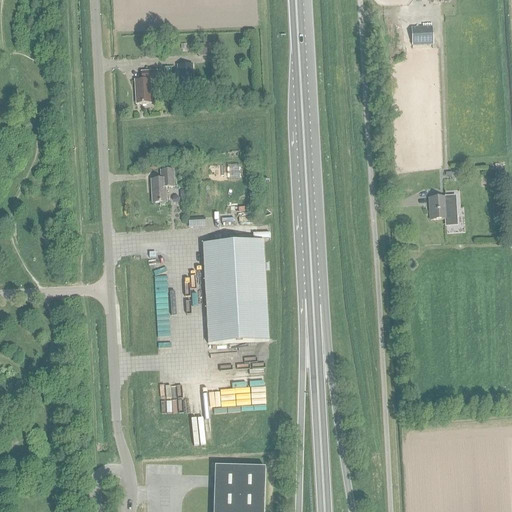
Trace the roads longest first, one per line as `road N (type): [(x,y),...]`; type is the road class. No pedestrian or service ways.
road 1 (trunk): [(312,300),(295,0)]
road 2 (unclassified): [(110,289),(93,0)]
road 3 (unknown): [(107,242),(160,241),(176,249),(189,347),(181,363),(114,366)]
road 4 (unclassified): [(128,511),(110,289)]
road 5 (trunk): [(352,511),(312,300)]
road 6 (trunk): [(312,300),(301,368),(298,511)]
road 7 (trunk): [(324,511),(312,300)]
